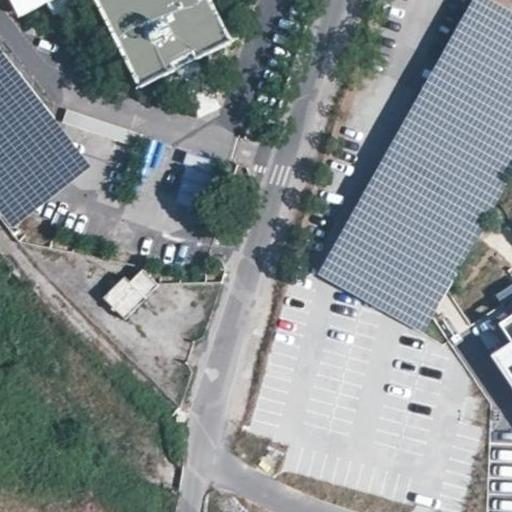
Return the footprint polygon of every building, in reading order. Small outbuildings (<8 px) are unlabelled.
[(19,0),(29,18),(65,0),(19,0)] [(95,0),(142,91),(176,74),(174,68),(196,57),(199,62),(235,44),(213,0),(95,0)] [(81,114),(77,127),(125,143),(129,130),(81,114)] [(378,238),(397,182),(384,177),(365,233),(378,238)] [(127,321),(159,290),(142,273),(130,284),(126,280),(106,300),(127,321)] [(511,309),(496,320),(511,343),(511,346),(499,355),(511,374),(511,309)]
